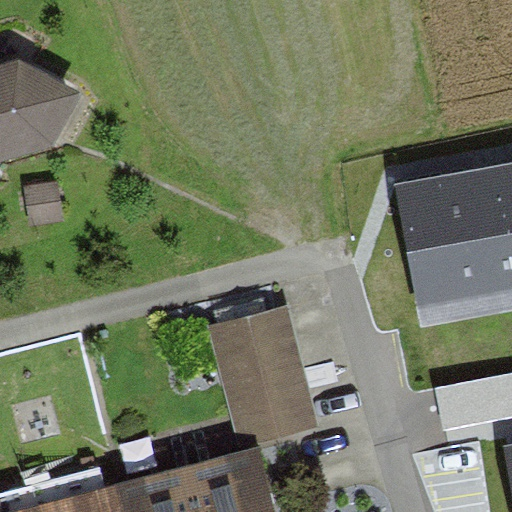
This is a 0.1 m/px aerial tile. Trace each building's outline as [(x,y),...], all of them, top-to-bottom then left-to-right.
[(23,62),(0,68),(0,167),(50,153),(84,96),(23,62)] [(511,162),(404,181),(428,320),(511,305),(511,162)] [(58,184),(28,188),(33,226),(63,222),(58,184)] [(292,310),(210,330),(239,448),(322,427),(292,310)] [(103,467),(0,492),(0,511),(275,511),(260,451),(109,488),(103,467)]
